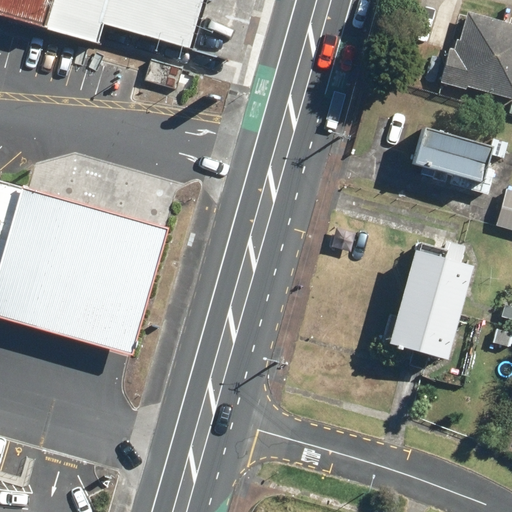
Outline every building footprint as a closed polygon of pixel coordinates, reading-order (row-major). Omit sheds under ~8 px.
[(0,0),(0,16),(98,43),(103,25),(191,49),(204,0),(0,0)] [(511,21),(467,9),(459,38),(456,37),(454,45),(450,44),(440,80),(467,87),(468,84),(511,96),(511,21)] [(492,140),(425,122),(416,157),(483,175),(492,140)] [(0,260),(21,187),(0,180),(0,260)] [(511,187),(506,186),(496,224),(511,227),(511,187)] [(168,228),(21,187),(0,260),(0,318),(132,356),(168,228)] [(474,261),(447,253),(449,247),(421,239),(419,245),(415,244),(389,336),(448,353),(474,261)]
